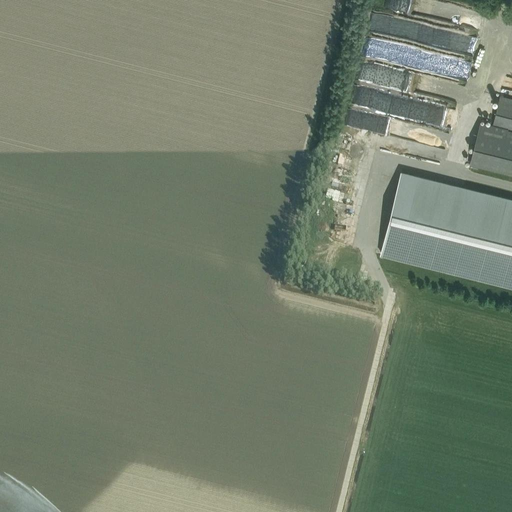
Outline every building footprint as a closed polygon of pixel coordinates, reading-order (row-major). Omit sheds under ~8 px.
[(434,20),(437,4),(408,0),(392,0),(390,13),(434,20)] [(480,37),(492,39),(496,16),(483,14),(480,37)] [(454,96),(411,89),(409,97),(414,98),(412,114),(415,115),(417,99),(452,105),(454,96)] [(511,175),(511,100),(500,97),(493,125),(480,122),(470,165),(511,175)] [(359,118),(355,133),(405,145),(404,149),(431,156),(432,151),(444,154),(449,132),(366,113),(364,120),(359,118)] [(329,177),(337,174),(334,167),(326,170),(329,177)] [(511,199),(402,172),(381,255),(511,287),(511,199)] [(330,215),(341,216),(342,209),(331,208),(330,215)]
